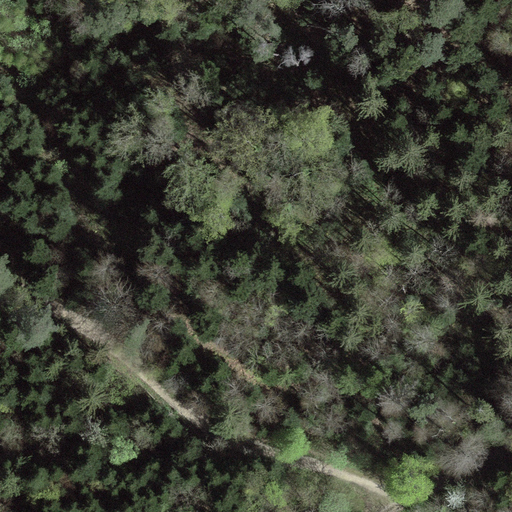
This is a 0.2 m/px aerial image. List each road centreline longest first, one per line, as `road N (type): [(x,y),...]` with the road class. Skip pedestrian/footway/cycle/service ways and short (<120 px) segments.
road 1 (track): [(397,507),(370,482),(182,416),(100,356),(0,328)]
road 2 (track): [(391,511),(511,447)]
